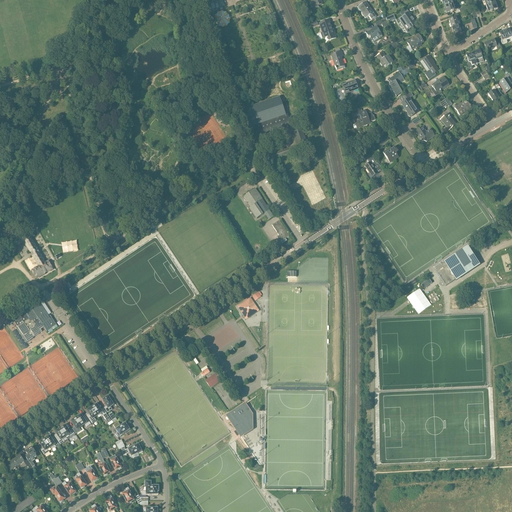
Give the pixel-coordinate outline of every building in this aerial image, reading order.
[(204,0),(209,13),(217,10),(216,10),(225,7),(224,6),(222,0),(204,0)] [(487,13),(490,12),(490,13),(492,12),(498,10),(495,2),(486,6),(487,10),(486,10),(487,13)] [(366,3),(358,8),(358,9),(358,8),(366,20),(370,17),(372,21),(377,18),(377,17),(376,18),(374,14),(366,3),(367,3),(366,3)] [(456,11),(453,3),(444,7),(446,14),(456,11)] [(408,13),(401,18),(409,29),(416,25),(413,21),(412,19),(408,13)] [(456,18),(450,20),(449,21),(451,28),(458,26),(456,18)] [(322,34),(324,39),(329,37),(330,41),(336,39),(333,30),(332,30),(329,20),(319,24),(323,34),(322,34)] [(454,36),(455,36),(456,36),(456,35),(464,32),(461,25),(458,26),(451,28),(454,36)] [(378,38),(382,35),(376,26),(366,33),(368,37),(369,37),(374,44),(379,40),(378,38)] [(511,37),(509,30),(499,33),(502,41),(501,41),(502,45),(507,43),(506,40),(511,37)] [(423,42),(418,35),(406,43),(409,47),(406,48),(410,53),(412,52),(412,51),(416,48),(416,49),(421,45),(421,44),(423,42)] [(494,40),(488,42),(488,41),(485,42),(485,43),(484,44),(486,51),(496,47),(498,53),(502,52),(498,43),(495,44),(494,40)] [(345,68),(341,57),(343,56),(341,51),(340,52),(339,49),(335,50),(336,53),(336,54),(336,55),(331,57),(336,70),(336,69),(337,71),(345,68)] [(484,62),(482,59),(480,51),(473,53),(477,65),(484,62)] [(382,52),(376,57),(382,66),(385,64),(387,67),(393,63),(388,55),(385,57),(382,52)] [(472,66),(477,65),(473,53),(466,56),(467,58),(464,58),(466,63),(465,64),(469,70),(473,68),(472,66)] [(434,73),(438,71),(432,62),(433,61),(429,56),(422,61),(430,71),(425,75),(428,80),(435,75),(434,73)] [(397,84),(400,82),(401,83),(404,81),(399,73),(389,80),(391,83),(389,85),(396,97),(402,94),(397,84)] [(511,86),(511,85),(511,78),(511,76),(510,77),(509,74),(505,76),(507,79),(499,84),(505,94),(510,91),(508,88),(511,86)] [(444,78),(431,86),(437,94),(449,85),(444,78)] [(355,81),(342,86),(345,94),(358,89),(355,81)] [(499,99),(497,96),(501,94),(497,89),(488,95),(493,103),(494,102),(494,103),(497,101),(496,100),(499,99)] [(280,97),(240,111),(249,137),(289,124),(280,97)] [(448,107),(444,100),(439,104),(443,109),(445,108),(446,109),(448,107)] [(412,110),(406,101),(401,104),(407,113),(407,114),(407,115),(408,116),(409,117),(410,117),(418,112),(415,107),(412,110)] [(471,109),(470,107),(471,107),(470,106),(469,106),(466,101),(454,109),(459,116),(471,109)] [(215,111),(222,122),(226,119),(219,108),(215,111)] [(355,125),(353,126),(354,130),(371,124),(370,123),(375,121),(374,116),(373,116),(372,112),(367,114),(366,110),(362,112),(361,109),(353,112),(352,115),(355,125)] [(447,114),(440,120),(449,131),(456,125),(447,114)] [(302,127),(293,131),(298,146),(268,156),(270,162),(309,148),(302,127)] [(422,127),(416,132),(422,141),(422,142),(424,144),(426,142),(427,143),(427,142),(435,136),(430,130),(426,133),(422,127)] [(389,149),(383,153),(387,159),(388,159),(391,163),(399,158),(396,153),(398,152),(395,147),(390,151),(389,149)] [(368,158),(370,162),(364,166),(369,173),(367,174),(371,179),(378,174),(372,164),(375,162),(371,156),(368,158)] [(263,214),(269,210),(262,200),(255,189),(244,197),(251,207),(249,208),(256,219),(263,214)] [(282,241),(290,236),(279,221),(272,226),(279,236),(282,241)] [(28,233),(24,236),(19,239),(14,241),(17,246),(25,242),(32,253),(36,250),(30,239),(31,238),(28,233)] [(446,286),(479,264),(468,248),(442,265),(444,268),(436,273),(446,286)] [(34,276),(35,276),(48,268),(45,263),(44,264),(38,253),(33,255),(40,266),(31,271),(34,276)] [(432,283),(429,279),(421,285),(424,289),(432,283)] [(420,286),(407,294),(410,299),(412,302),(413,303),(418,311),(431,303),(427,296),(426,295),(422,290),(420,286)] [(258,294),(258,293),(256,295),(255,295),(252,297),(255,301),(259,299),(259,298),(261,297),(260,297),(262,296),(260,292),(258,294)] [(253,302),(250,298),(238,307),(246,320),(250,317),(249,316),(255,313),(255,314),(257,313),(256,312),(257,309),(256,307),(256,308),(252,302),(253,302)] [(13,320),(14,322),(27,342),(42,332),(41,330),(44,328),(47,332),(57,325),(52,318),(50,319),(39,303),(27,311),(33,321),(31,322),(29,319),(30,319),(25,312),(13,320)] [(223,380),(218,373),(205,381),(210,388),(223,380)] [(105,398),(103,400),(107,406),(104,408),(107,413),(112,410),(110,407),(113,405),(110,401),(111,400),(108,396),(105,398)] [(97,404),(96,405),(96,404),(91,407),(92,408),(97,416),(100,414),(102,417),(103,416),(106,420),(104,421),(106,424),(111,421),(106,414),(107,414),(103,409),(101,410),(97,404)] [(239,434),(250,427),(250,412),(245,405),(227,417),(239,434)] [(94,418),(97,416),(91,407),(88,409),(89,410),(87,411),(88,413),(86,415),(92,424),(96,421),(94,418)] [(82,417),(81,415),(79,416),(78,416),(75,418),(76,418),(81,427),(85,425),(86,427),(91,424),(85,415),(82,417)] [(79,428),(81,427),(76,418),(71,422),(75,428),(72,429),(76,434),(81,431),(79,428)] [(118,438),(124,434),(129,430),(128,427),(125,422),(120,426),(118,422),(113,426),(118,433),(115,435),(118,438)] [(69,432),(65,426),(60,429),(66,437),(67,440),(75,435),(72,430),(69,432)] [(66,437),(60,429),(60,428),(57,430),(57,431),(55,432),(57,434),(54,436),(60,445),(64,442),(63,439),(66,437)] [(44,440),(50,448),(53,446),(55,449),(59,446),(53,437),(51,438),(49,436),(47,438),(47,437),(44,439),(44,440)] [(47,450),(50,448),(44,440),(39,443),(44,449),(41,451),(44,456),(49,452),(47,450)] [(215,444),(218,450),(225,446),(221,440),(215,444)] [(132,456),(137,454),(138,454),(143,452),(140,447),(139,447),(138,445),(132,448),(132,447),(121,452),(123,456),(130,453),(132,456)] [(26,452),(28,456),(26,458),(32,467),(35,466),(32,462),(35,460),(34,459),(38,456),(36,453),(37,452),(34,447),(32,449),(32,448),(26,452)] [(106,458),(103,452),(100,453),(95,455),(99,462),(100,461),(103,460),(106,458)] [(17,467),(21,472),(28,467),(30,470),(33,468),(32,467),(26,458),(23,454),(22,455),(21,453),(15,457),(17,458),(13,461),(17,467)] [(115,470),(117,469),(118,470),(121,468),(120,465),(124,463),(121,456),(113,460),(112,457),(109,458),(115,470)] [(108,475),(107,474),(110,473),(103,460),(100,461),(102,465),(99,467),(104,477),(108,475)] [(17,467),(13,461),(7,465),(11,471),(17,467)] [(98,480),(97,479),(94,474),(95,473),(93,470),(90,472),(88,469),(85,470),(92,482),(94,481),(95,482),(98,480)] [(84,487),(86,485),(79,473),(77,475),(79,478),(76,480),(81,489),(85,488),(84,487)] [(146,487),(146,491),(142,491),(142,496),(151,496),(151,495),(157,495),(157,492),(158,492),(158,486),(153,486),(153,487),(152,487),(152,481),(146,481),(146,487)] [(76,493),(76,492),(70,484),(67,485),(65,482),(62,484),(70,496),(72,494),(73,495),(76,493)] [(53,495),(54,495),(60,503),(63,501),(63,500),(65,499),(57,487),(55,489),(54,488),(50,491),(53,495)] [(131,502),(134,501),(131,495),(132,495),(128,488),(124,490),(126,493),(122,494),(125,500),(124,501),(127,506),(132,503),(131,502)] [(35,494),(7,511),(20,511),(39,499),(35,494)] [(114,503),(111,496),(107,498),(108,501),(105,502),(108,508),(107,509),(108,511),(112,511),(115,511),(114,510),(117,509),(114,503)]
